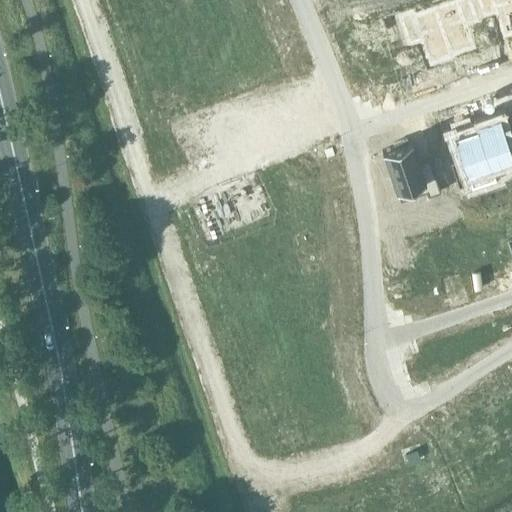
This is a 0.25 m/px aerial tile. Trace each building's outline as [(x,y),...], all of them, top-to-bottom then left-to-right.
[(226,0),(121,0),(125,23),(227,8),(226,0)] [(469,0),(464,0),(435,10),(451,58),(452,57),(474,50),(466,27),(478,23),(469,0)] [(511,0),(478,0),(485,18),(496,15),(504,39),(511,36),(511,0)] [(412,13),(400,17),(410,46),(421,42),(429,67),(453,59),(452,57),(451,58),(435,10),(414,17),(412,13)] [(380,43),(354,52),(368,92),(395,83),(390,67),(401,63),(401,64),(403,64),(394,38),(380,43)] [(499,117),(475,126),(476,127),(477,127),(493,175),(494,174),(511,168),(511,140),(508,142),(499,117)] [(462,158),(451,162),(459,186),(470,182),(472,187),(496,179),(494,174),(493,175),(477,127),(476,127),(454,135),(462,158)] [(394,146),(382,151),(383,152),(384,151),(397,190),(396,190),(396,191),(397,191),(400,200),(427,191),(428,196),(441,191),(429,158),(428,158),(430,162),(420,166),(411,142),(413,141),(412,140),(408,142),(407,138),(393,143),(394,146)] [(276,197),(213,214),(290,495),(353,478),(276,197)] [(450,258),(427,266),(437,295),(453,289),(453,290),(454,289),(460,286),(460,287),(461,287),(461,286),(478,281),(476,277),(488,273),(471,223),(452,229),(460,254),(450,258)]
